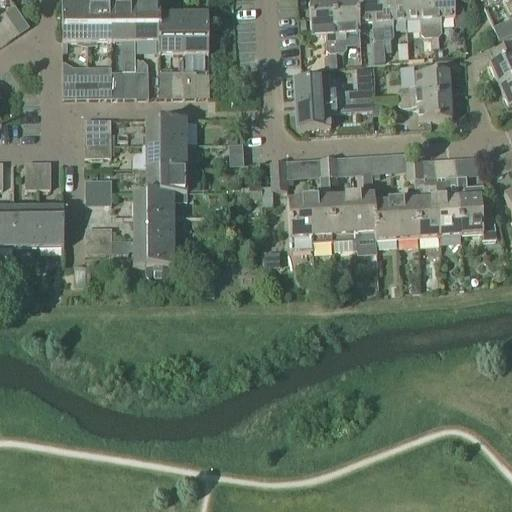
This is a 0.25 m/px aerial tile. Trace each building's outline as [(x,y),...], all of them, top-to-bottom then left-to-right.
[(375,47),(381,47),(378,0),(354,0),(354,5),(355,5),(356,29),(357,29),(371,28),(371,44),(375,47)] [(391,27),(404,27),(402,0),(378,0),(381,47),(388,46),(392,43),(391,27)] [(422,45),(429,45),(426,0),(402,0),(404,27),(418,26),(419,41),(422,45)] [(426,0),(429,45),(436,44),(439,40),(438,25),(452,24),(452,23),(460,23),(460,12),(451,13),(450,0),(426,0)] [(511,21),(511,20),(511,7),(508,0),(482,0),(487,11),(501,4),(507,19),(511,21)] [(357,39),(357,29),(356,29),(355,5),(354,5),(331,7),(334,60),(341,60),(345,55),(344,40),(357,39)] [(84,48),(84,7),(59,7),(59,48),(84,48)] [(108,48),(107,7),(84,7),(84,48),(108,48)] [(132,48),(131,8),(107,7),(108,48),(123,48),(123,55),(120,55),(121,104),(133,104),(132,66),(132,48)] [(327,60),(334,60),(331,7),(306,8),(308,42),(323,41),(324,57),(327,60)] [(155,20),(156,20),(156,8),(131,8),(132,48),(155,48),(155,20)] [(3,18),(0,19),(0,37),(6,47),(18,39),(3,18)] [(180,20),(156,20),(155,20),(155,48),(155,61),(180,61),(180,20)] [(204,61),(205,21),(180,20),(180,61),(204,61)] [(511,45),(488,56),(493,67),(486,71),(495,93),(511,85),(511,45)] [(132,66),(133,104),(147,104),(146,71),(139,66),(132,66)] [(157,78),(157,104),(180,104),(180,77),(157,78)] [(194,77),(180,77),(180,104),(194,103),(194,77)] [(61,104),(84,104),(84,78),(61,79),(61,104)] [(84,78),(84,104),(99,104),(98,78),(84,78)] [(395,105),(448,103),(447,78),(412,80),(413,94),(399,95),(394,98),(395,105)] [(511,85),(495,93),(505,115),(511,112),(511,85)] [(325,87),(292,88),(293,111),(358,108),(357,99),(326,101),(325,87)] [(448,103),(395,105),(395,112),(399,115),(414,114),(415,128),(449,127),(448,103)] [(358,108),(293,111),(294,136),(327,134),(327,120),(368,118),(368,108),(358,108)] [(116,134),(132,133),(131,121),(116,122),(116,134)] [(142,152),(182,152),(182,126),(142,127),(142,152)] [(109,152),(109,138),(83,139),(83,152),(109,152)] [(109,152),(83,152),(83,164),(109,164),(109,152)] [(182,152),(142,152),(142,162),(131,162),(128,165),(128,176),(142,176),(182,177),(182,152)] [(511,172),(505,158),(499,161),(506,178),(511,175),(511,172)] [(361,181),(369,181),(368,162),(360,163),(361,181)] [(377,162),(368,162),(369,181),(378,180),(377,162)] [(306,195),(306,203),(308,246),(330,245),(328,202),(327,184),(327,182),(326,165),(317,166),(318,182),(317,182),(318,194),(306,195)] [(326,165),(327,182),(327,184),(335,183),(334,165),(326,165)] [(447,187),(434,188),(435,204),(436,243),(458,242),(456,203),(456,183),(455,183),(456,182),(455,165),(445,166),(447,187)] [(455,183),(458,242),(480,240),(481,247),(494,246),(493,232),(492,232),(491,223),(479,224),(478,203),(482,203),(481,192),(465,193),(465,182),(463,182),(462,165),(455,165),(456,182),(455,183)] [(268,169),(269,198),(286,197),(285,186),(292,186),(291,167),(268,169)] [(420,167),(411,168),(412,186),(412,189),(415,244),(436,243),(435,204),(434,188),(421,188),(420,167)] [(405,187),(412,186),(411,168),(403,168),(405,187)] [(24,195),(34,195),(34,169),(23,169),(24,195)] [(34,169),(34,195),(49,195),(49,169),(34,169)] [(182,201),(182,177),(142,176),(142,197),(142,199),(170,199),(170,201),(182,201)] [(83,200),(109,199),(109,186),(83,187),(83,200)] [(260,196),(247,197),(247,206),(260,206),(260,196)] [(142,197),(129,198),(129,224),(171,224),(170,208),(182,208),(182,201),(170,201),(170,199),(142,199),(142,197)] [(511,226),(511,197),(501,202),(511,226)] [(83,212),(109,212),(109,199),(83,200),(83,212)] [(371,207),(370,200),(349,201),(351,246),(372,245),(371,207)] [(328,202),(330,245),(330,248),(351,246),(349,201),(328,202)] [(308,256),(308,246),(306,203),(285,204),(287,241),(288,257),(308,256)] [(394,245),(415,244),(413,205),(392,206),(394,245)] [(373,246),(394,245),(392,206),(371,207),(372,245),(373,245),(373,246)] [(0,253),(11,253),(10,214),(0,213),(0,253)] [(34,214),(35,253),(60,253),(60,213),(34,214)] [(11,253),(35,253),(34,214),(10,214),(11,253)] [(129,224),(129,248),(171,248),(171,224),(129,224)] [(110,234),(83,235),(83,248),(114,248),(114,237),(110,237),(110,234)] [(129,248),(114,248),(83,248),(84,260),(126,260),(126,257),(129,257),(129,272),(140,272),(141,280),(148,287),(161,287),(171,280),(171,248),(129,248)]
